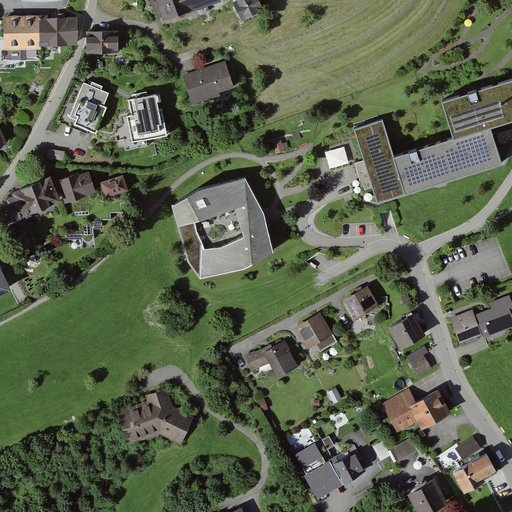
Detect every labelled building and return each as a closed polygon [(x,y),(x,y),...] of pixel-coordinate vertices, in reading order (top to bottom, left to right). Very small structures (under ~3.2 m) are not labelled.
[(151,0),(159,23),(221,2),(220,0),(151,0)] [(259,0),(242,0),(233,4),(243,24),(265,13),(259,0)] [(43,17),(0,18),(0,51),(35,50),(35,47),(73,46),(72,19),(43,20),(43,17)] [(114,34),(83,35),(84,57),(100,57),(100,53),(115,53),(114,34)] [(227,62),(184,75),(194,106),(221,98),(220,94),(236,90),(227,62)] [(383,122),(355,131),(365,161),(355,164),(364,194),(374,191),(378,203),(504,164),(493,129),(511,123),(511,81),(443,103),(454,140),(395,159),(383,122)] [(83,89),(76,85),(61,121),(68,124),(66,127),(89,137),(101,110),(97,109),(102,96),(94,92),(96,90),(85,85),(83,89)] [(125,119),(120,121),(126,147),(160,139),(154,113),(151,113),(147,99),(122,104),(125,119)] [(282,140),(272,143),(275,154),(289,151),(287,143),(284,144),(282,140)] [(326,151),(331,168),(350,162),(345,146),(326,151)] [(61,153),(45,150),(44,160),(60,162),(61,153)] [(83,173),(58,182),(66,203),(91,195),(83,173)] [(118,178),(98,184),(103,199),(123,193),(118,178)] [(199,191),(171,205),(186,261),(200,280),(246,270),(275,253),(266,215),(247,178),(199,191)] [(56,204),(46,180),(6,196),(8,199),(1,202),(3,207),(0,208),(0,215),(4,225),(56,204)] [(369,287),(343,301),(354,320),(380,306),(369,287)] [(493,309),(477,315),(487,339),(511,329),(511,300),(510,296),(490,304),(493,309)] [(473,311),(451,319),(461,344),(483,336),(473,311)] [(322,313),(296,328),(308,349),(334,335),(322,313)] [(414,313),(389,327),(401,349),(426,335),(414,313)] [(299,367),(285,342),(273,348),(270,344),(245,357),(253,371),(270,362),(279,378),(299,367)] [(427,351),(432,366),(440,363),(436,348),(427,351)] [(425,355),(411,363),(419,376),(432,368),(425,355)] [(410,389),(382,403),(398,432),(419,421),(423,429),(453,414),(440,389),(417,401),(410,389)] [(147,402),(118,414),(130,446),(160,435),(181,446),(196,419),(172,407),(166,390),(145,398),(147,402)] [(473,437),(456,448),(464,460),(481,449),(473,437)] [(399,461),(417,451),(410,438),(392,448),(399,461)] [(383,440),(374,445),(382,459),(391,454),(383,440)] [(318,500),(343,486),(329,461),(326,463),(315,443),(295,455),(306,475),(304,476),(318,500)] [(337,457),(329,461),(343,486),(351,481),(365,472),(354,454),(340,462),(337,457)] [(486,454),(452,473),(464,494),(484,483),(481,479),(496,471),(486,454)] [(434,481),(409,495),(418,511),(433,511),(447,504),(434,481)]
